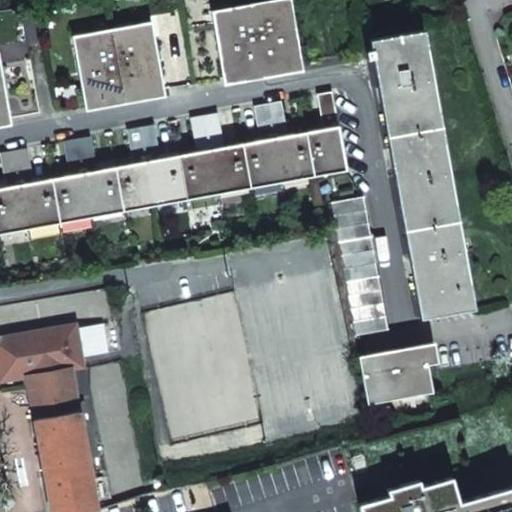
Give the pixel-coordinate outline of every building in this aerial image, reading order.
[(226,61),(292,48),(285,9),(271,12),(268,0),(266,0),(211,10),(213,22),(219,21),(226,61)] [(151,21),(112,29),(114,41),(81,47),(88,86),(155,74),(148,35),(154,34),(151,21)] [(423,317),(474,308),(423,31),(371,41),(379,88),(381,88),(423,317)] [(0,232),(348,169),(334,91),(317,94),(323,129),(289,135),(282,100),(253,106),(259,141),(224,147),(218,112),(190,117),(196,152),(161,159),(155,124),(126,129),(133,164),(97,171),(91,135),(62,141),(69,176),(34,182),(27,147),(0,152),(0,154),(6,187),(0,188),(0,232)] [(331,202),(355,336),(388,330),(363,195),(331,202)] [(0,370),(5,369),(7,378),(27,374),(73,367),(84,365),(77,323),(0,336),(0,370)] [(426,364),(430,364),(437,362),(433,343),(427,344),(428,349),(424,350),(426,364)] [(424,350),(362,361),(369,402),(431,390),(426,364),(424,350)] [(73,367),(27,374),(52,511),(92,511),(99,510),(81,411),(88,410),(87,404),(80,405),(79,401),(73,367)] [(359,503),(361,511),(511,511),(511,485),(460,500),(452,475),(421,484),(419,478),(387,488),(389,494),(359,503)]
